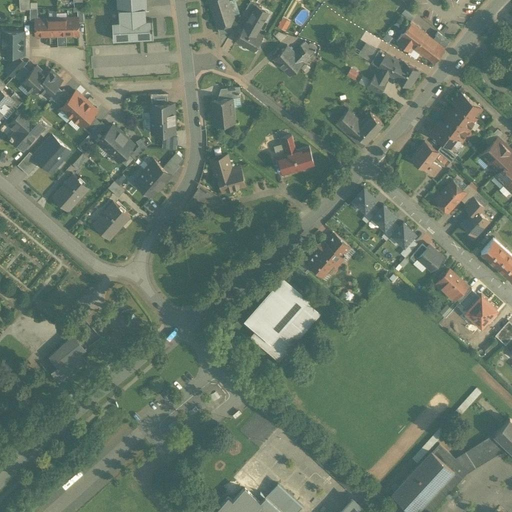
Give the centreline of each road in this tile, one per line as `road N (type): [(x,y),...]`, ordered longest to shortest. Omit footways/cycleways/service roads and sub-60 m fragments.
road 1 (tertiary): [(180,327),(363,166)]
road 2 (tertiary): [(0,472),(180,327)]
road 3 (tertiary): [(363,166),(500,0)]
road 4 (residential): [(189,84),(191,171),(135,271)]
road 5 (residential): [(363,166),(509,299)]
road 6 (residential): [(0,180),(90,261),(135,271)]
